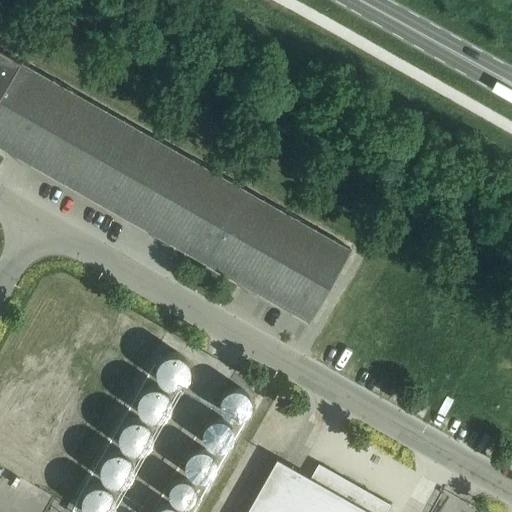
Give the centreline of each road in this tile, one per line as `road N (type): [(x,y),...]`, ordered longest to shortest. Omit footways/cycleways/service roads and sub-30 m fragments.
road 1 (unclassified): [(511,492),(26,215)]
road 2 (secondary): [(511,86),(358,0)]
